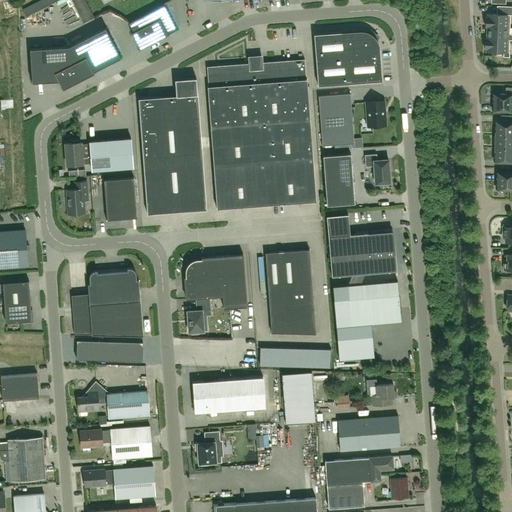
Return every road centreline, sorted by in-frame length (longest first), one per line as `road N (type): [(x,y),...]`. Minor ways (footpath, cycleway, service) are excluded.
road 1 (unclassified): [(57,241),(45,212),(45,127),(246,24),(389,15),(401,37),(405,85)]
road 2 (unclassified): [(405,85),(427,373)]
road 3 (unclassified): [(68,511),(50,254),(57,241)]
road 4 (unclassified): [(178,511),(153,249)]
road 5 (unclassified): [(153,249),(171,239),(317,227)]
road 6 (residential): [(505,499),(490,343)]
road 7 (residential): [(490,343),(479,204)]
road 8 (unclassified): [(438,511),(427,373)]
road 9 (residential): [(479,204),(470,80)]
